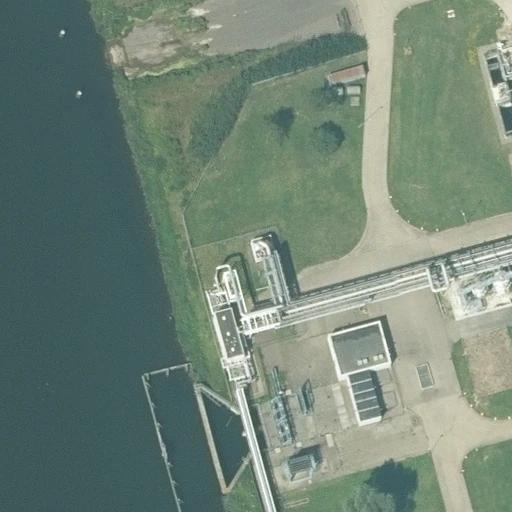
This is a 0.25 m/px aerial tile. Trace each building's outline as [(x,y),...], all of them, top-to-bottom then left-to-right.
[(503,119),(511,117),(511,92),(508,67),(495,70),(503,119)] [(255,263),(275,258),(270,239),(250,245),(255,263)] [(456,321),(511,305),(511,258),(444,277),(456,321)] [(381,421),(368,374),(390,368),(378,326),(327,341),(339,381),(345,380),(359,427),(381,421)] [(305,447),(288,454),(295,471),(312,464),(305,447)]
